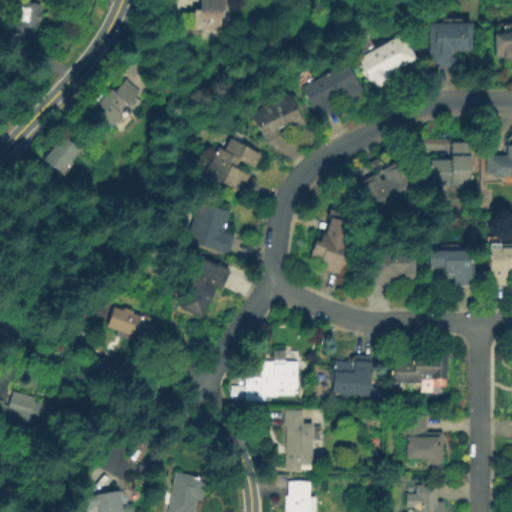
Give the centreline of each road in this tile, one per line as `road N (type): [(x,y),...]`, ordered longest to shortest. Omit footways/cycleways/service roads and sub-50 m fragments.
road 1 (residential): [(116,0),(83,56),(0,147),(2,324),(196,390),(232,439),(247,511)]
road 2 (residential): [(511,99),(431,103),(312,167),(285,205),(270,282),(196,390)]
road 3 (residential): [(480,324),(347,317),(270,282)]
road 4 (residential): [(480,324),(480,511)]
